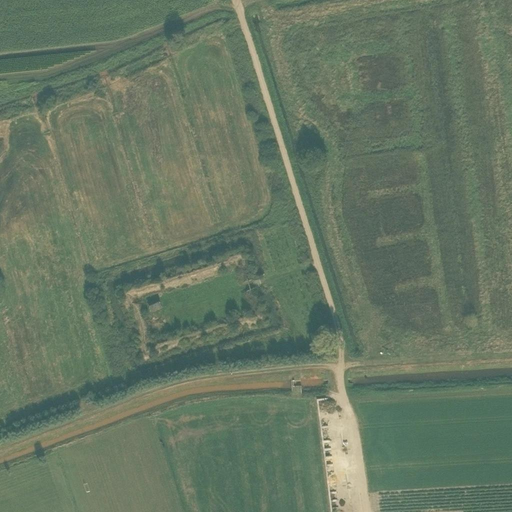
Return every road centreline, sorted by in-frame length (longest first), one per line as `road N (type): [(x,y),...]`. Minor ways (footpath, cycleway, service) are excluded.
road 1 (track): [(340,367),(319,264),(235,0)]
road 2 (track): [(0,452),(180,383),(340,367)]
road 3 (track): [(0,99),(115,63),(256,0)]
road 4 (track): [(340,367),(511,356)]
